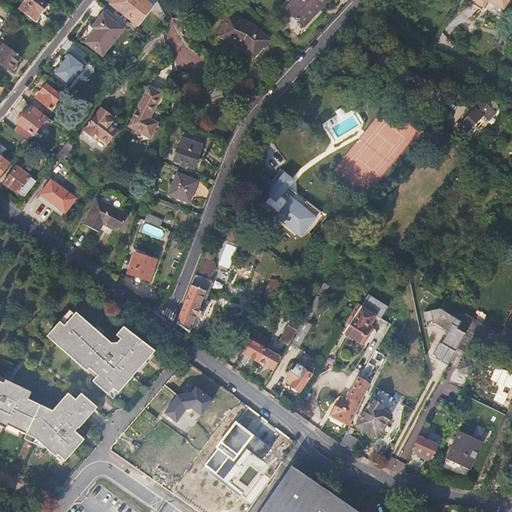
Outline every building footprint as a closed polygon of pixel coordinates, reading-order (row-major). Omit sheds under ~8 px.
[(41,0),(26,0),(21,8),(35,20),(47,5),(41,0)] [(145,0),(114,0),(112,4),(139,25),(153,6),(145,0)] [(293,0),(288,7),(306,24),(328,0),(293,0)] [(119,17),(108,8),(93,27),(96,29),(86,42),(103,55),(128,24),(119,17)] [(245,43),(257,54),(270,40),(254,24),(230,16),(221,36),(243,45),(245,43)] [(255,56),(257,54),(245,43),(243,45),(255,56)] [(0,61),(11,70),(21,57),(5,44),(0,50),(0,61)] [(70,52),(53,73),(70,86),(87,65),(70,52)] [(165,86),(150,79),(131,118),(153,129),(160,116),(152,112),(165,86)] [(47,85),(37,98),(51,110),(61,96),(47,85)] [(497,110),(481,96),(473,105),(476,107),(461,124),(463,127),(468,132),(484,114),(489,119),(497,110)] [(30,140),(48,117),(44,114),(33,105),(31,107),(27,104),(24,109),(27,111),(18,124),(21,126),(17,131),(30,140)] [(103,107),(85,130),(98,140),(101,135),(110,142),(120,129),(113,123),(114,121),(111,118),(114,115),(103,107)] [(458,122),(455,126),(460,131),(463,127),(461,124),(458,122)] [(181,138),(173,161),(193,168),(199,152),(196,152),(199,144),(181,138)] [(24,160),(35,146),(28,141),(17,155),(24,160)] [(73,147),(67,142),(59,153),(65,158),(73,147)] [(0,177),(10,165),(0,157),(0,177)] [(30,190),(37,181),(17,167),(4,184),(18,194),(19,192),(25,197),(30,190)] [(294,180),(280,170),(270,182),(274,185),(267,194),(270,196),(265,202),(278,212),(277,213),(301,232),(319,209),(307,201),(301,207),(291,199),(296,193),(288,187),(294,180)] [(177,174),(170,194),(189,202),(197,181),(177,174)] [(51,180),(41,195),(65,213),(75,199),(51,180)] [(99,197),(86,223),(100,231),(104,223),(120,231),(129,213),(99,197)] [(146,219),(158,223),(160,217),(149,212),(146,219)] [(202,261),(177,323),(190,333),(196,317),(201,318),(203,317),(205,313),(203,309),(200,308),(206,292),(203,290),(207,280),(210,281),(216,267),(216,263),(208,259),(212,250),(207,248),(207,249),(202,261)] [(136,253),(129,273),(150,281),(157,261),(136,253)] [(267,303),(271,305),(280,283),(271,278),(264,298),(262,297),(257,309),(263,312),(267,303)] [(215,280),(213,287),(222,290),(224,284),(215,280)] [(330,285),(325,282),(323,286),(310,308),(308,313),(303,320),(298,328),(297,331),(291,342),(299,347),(312,324),(309,322),(330,285)] [(382,319),(389,307),(370,294),(345,332),(364,345),(370,336),(368,335),(374,328),(371,326),(377,316),(382,319)] [(308,313),(310,308),(306,306),(299,318),(303,320),(308,313)] [(426,312),(428,322),(435,320),(436,323),(450,331),(443,343),(441,341),(435,353),(444,358),(443,360),(449,364),(468,331),(458,325),(461,320),(441,308),(426,312)] [(52,341),(74,315),(70,311),(47,337),(52,341)] [(128,331),(121,340),(117,344),(111,344),(76,313),(74,315),(52,341),(87,372),(89,369),(98,376),(93,382),(108,395),(113,389),(118,393),(155,352),(128,331)] [(493,327),(488,339),(494,343),(498,341),(502,344),(502,345),(511,349),(511,315),(507,323),(502,331),(493,327)] [(488,339),(493,327),(475,317),(469,329),(488,339)] [(297,331),(298,328),(290,323),(280,341),(288,347),(290,344),(291,342),(297,331)] [(124,328),(116,336),(121,340),(128,331),(124,328)] [(251,336),(244,351),(258,359),(261,355),(264,348),(267,344),(251,336)] [(288,347),(280,341),(275,351),(282,356),(288,347)] [(258,359),(274,369),(280,360),(282,356),(275,351),(273,353),(264,348),(261,355),(258,359)] [(471,376),(477,364),(466,357),(459,369),(471,376)] [(361,377),(370,384),(380,368),(370,362),(361,377)] [(294,363),(289,369),(290,371),(287,376),(293,381),(291,384),(291,387),(297,391),(299,390),(300,390),(311,374),(310,373),(309,371),(305,368),(303,369),(294,363)] [(355,415),(370,384),(361,377),(360,376),(348,401),(341,398),(337,406),(351,413),(355,415)] [(0,381),(0,425),(6,428),(7,425),(36,439),(56,457),(58,455),(65,461),(84,440),(75,432),(78,428),(79,429),(97,408),(81,394),(76,400),(68,394),(53,411),(28,400),(30,396),(20,391),(22,388),(6,380),(4,384),(0,381)] [(179,396),(165,414),(176,422),(186,409),(192,408),(202,415),(213,400),(196,388),(192,393),(179,396)] [(113,399),(118,393),(113,389),(108,395),(113,399)] [(366,430),(377,437),(385,424),(387,424),(392,414),(382,408),(383,406),(373,399),(357,426),(365,431),(366,430)] [(335,405),(331,414),(347,422),(351,413),(337,406),(335,405)] [(256,435),(237,422),(217,449),(206,464),(216,471),(229,456),(235,458),(256,435)] [(461,431),(448,458),(470,469),(483,443),(461,431)] [(341,444),(355,453),(362,442),(361,440),(347,432),(341,444)] [(413,449),(434,459),(443,438),(432,432),(430,437),(427,435),(425,439),(420,436),(415,445),(413,449)] [(340,511),(286,475),(261,511),(340,511)] [(250,511),(264,493),(261,491),(246,511),(250,511)]
